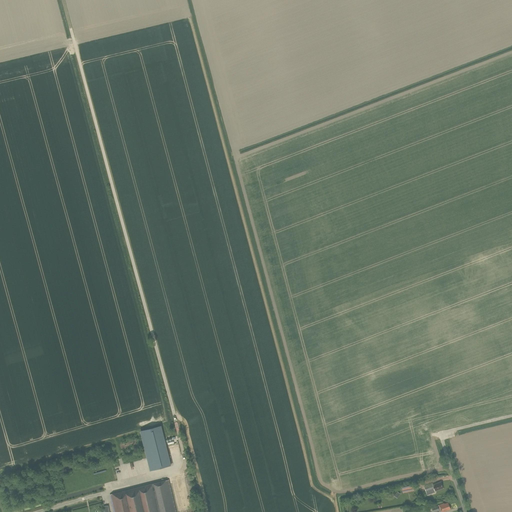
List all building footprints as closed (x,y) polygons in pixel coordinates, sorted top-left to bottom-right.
[(150,469),(171,464),(161,425),(140,430),(150,469)] [(176,511),(169,480),(110,494),(113,511),(176,511)] [(432,483),(429,484),(424,486),(427,495),(436,492),(436,490),(443,488),(441,482),(433,485),(432,483)] [(402,486),(403,492),(414,490),(413,484),(402,486)] [(450,509),(448,502),(444,504),(444,503),(432,508),(433,511),(434,511),(439,510),(439,509),(440,509),(442,511),(450,509)]
